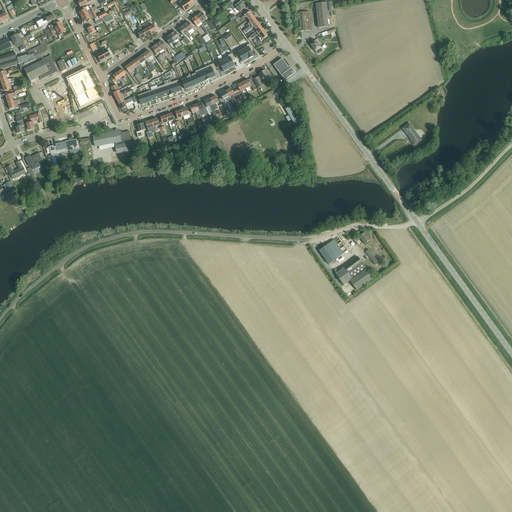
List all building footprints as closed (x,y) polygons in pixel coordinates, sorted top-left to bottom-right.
[(190,8),(185,1),(184,2),(182,0),(179,2),(185,11),(190,8)] [(315,2),(316,4),(318,28),(329,27),(328,18),(329,18),(329,12),(327,12),(326,3),(328,3),(328,0),(315,2)] [(231,7),(233,10),(234,10),(236,13),(238,12),(239,12),(245,7),(241,2),(235,6),(234,5),(231,7)] [(79,13),(81,17),(94,11),(97,10),(96,6),(89,10),(87,11),(85,8),(81,10),(82,11),(79,13)] [(94,11),(81,17),(84,22),(87,20),(87,22),(91,20),(91,19),(97,17),(94,11)] [(248,20),(253,16),(250,11),(244,16),(246,18),(247,18),(248,20)] [(202,12),(197,16),(204,27),(207,25),(204,21),(207,19),(202,12)] [(298,13),(300,32),(311,31),(309,12),(298,13)] [(0,15),(0,17),(2,22),(9,19),(6,13),(0,15)] [(107,15),(102,18),(104,21),(105,23),(113,19),(110,14),(107,15)] [(35,23),(38,29),(55,20),(53,15),(42,20),(35,23)] [(209,33),(207,30),(197,16),(192,19),(197,26),(196,26),(198,28),(201,26),(207,35),(209,33)] [(253,16),(248,20),(250,22),(252,25),(257,21),(253,16)] [(216,28),(210,21),(207,23),(213,31),(216,28)] [(254,27),(255,29),(260,26),(257,21),(252,25),(250,26),(247,28),(244,30),(246,32),(254,27)] [(45,32),(46,35),(56,30),(63,27),(60,22),(57,23),(57,22),(50,25),(52,28),(45,32)] [(147,26),(148,28),(151,34),(157,31),(153,25),(151,27),(148,22),(145,24),(147,26)] [(189,22),(184,26),(190,35),(195,32),(193,29),(193,28),(189,22)] [(137,32),(137,33),(138,34),(141,40),(146,37),(143,31),(140,27),(140,25),(138,26),(139,27),(138,28),(139,30),(137,32)] [(87,29),(90,34),(95,32),(93,26),(87,29)] [(191,37),(190,35),(184,26),(178,29),(183,36),(185,34),(186,36),(188,35),(190,38),(191,37)] [(254,38),(257,36),(258,35),(264,31),(260,26),(255,29),(257,32),(250,37),(252,39),(254,38)] [(56,30),(46,35),(45,35),(47,40),(52,37),(52,36),(58,33),(59,36),(63,34),(62,33),(65,31),(63,27),(56,30)] [(326,35),(337,30),(336,27),(325,32),(326,35)] [(148,28),(143,31),(146,37),(151,34),(148,28)] [(264,31),(258,35),(260,37),(261,37),(262,39),(267,36),(264,31)] [(175,32),(170,35),(175,42),(180,38),(175,32)] [(17,35),(11,38),(14,44),(14,43),(15,46),(16,46),(19,45),(19,46),(22,45),(23,48),(25,47),(23,42),(26,41),(22,33),(18,35),(17,35)] [(179,47),(176,43),(175,42),(170,35),(165,39),(170,45),(173,43),(176,48),(179,47)] [(196,38),(201,45),(205,43),(200,36),(196,38)] [(0,42),(0,52),(11,47),(7,39),(0,42)] [(309,44),(317,55),(323,51),(315,40),(309,44)] [(162,41),(157,45),(165,56),(167,55),(165,52),(163,50),(167,48),(162,41)] [(265,43),(260,45),(263,53),(268,51),(265,43)] [(249,44),(242,48),(248,59),(253,57),(253,56),(251,51),(253,50),(249,44)] [(15,53),(0,57),(0,70),(19,64),(21,71),(24,70),(43,60),(43,59),(42,57),(49,53),(46,46),(44,47),(43,45),(28,52),(29,54),(30,54),(27,56),(27,55),(17,58),(15,53)] [(165,56),(157,45),(152,48),(157,55),(160,52),(164,57),(165,56)] [(242,48),(234,53),(237,59),(240,57),(243,62),(248,59),(242,48)] [(107,49),(102,52),(106,59),(111,56),(107,49)] [(106,59),(102,52),(99,54),(98,51),(96,53),(97,55),(101,62),(106,59)] [(149,51),(143,55),(147,60),(146,60),(148,63),(150,65),(149,65),(153,71),(155,69),(152,64),(150,61),(148,59),(152,56),(149,51)] [(232,54),(223,58),(229,69),(235,67),(232,61),(235,60),(232,54)] [(143,55),(137,59),(141,64),(146,60),(147,60),(143,55)] [(43,60),(24,70),(28,77),(30,81),(39,76),(41,80),(58,72),(50,56),(43,59),(43,60)] [(223,58),(215,62),(218,69),(221,67),(224,72),(229,69),(223,58)] [(235,61),(237,67),(227,71),(228,73),(244,67),(240,58),(235,61)] [(137,59),(131,63),(135,69),(141,64),(137,59)] [(273,65),(285,81),(295,73),(291,68),(290,69),(282,59),(273,65)] [(135,69),(131,63),(125,68),(129,73),(135,69)] [(213,64),(205,67),(210,79),(215,77),(213,72),(216,70),(213,64)] [(205,67),(200,70),(205,81),(210,79),(205,67)] [(123,69),(118,73),(121,78),(126,74),(123,69)] [(86,70),(68,79),(78,99),(76,99),(80,108),(100,98),(86,70)] [(200,70),(195,72),(196,74),(200,83),(205,81),(200,70)] [(260,82),(270,76),(268,73),(267,73),(265,70),(259,74),(260,76),(254,80),(258,88),(262,85),(260,82)] [(143,80),(137,71),(135,72),(136,75),(135,76),(139,83),(143,80)] [(113,77),(111,79),(114,84),(117,82),(117,83),(120,81),(123,85),(125,84),(124,82),(122,79),(122,80),(121,78),(118,73),(113,76),(113,77)] [(190,74),(185,76),(186,78),(190,88),(195,85),(191,76),(190,74)] [(191,76),(195,85),(200,83),(196,74),(191,76)] [(186,78),(181,81),(185,90),(190,88),(186,78)] [(178,80),(171,83),(175,94),(175,93),(182,91),(178,80)] [(247,92),(250,90),(248,88),(251,86),(248,80),(243,83),(246,89),(247,92)] [(9,83),(2,85),(4,91),(11,89),(9,84),(9,83)] [(171,83),(164,85),(168,96),(175,94),(171,83)] [(243,83),(237,86),(239,89),(236,90),(240,99),(243,97),(240,92),(246,89),(243,83)] [(164,85),(158,87),(161,98),(168,96),(164,85)] [(158,88),(151,91),(154,100),(161,98),(158,87),(157,87),(158,88)] [(126,94),(130,92),(131,91),(130,89),(121,93),(119,91),(114,93),(113,94),(116,99),(126,94)] [(231,89),(226,91),(229,97),(232,96),(233,99),(236,98),(237,100),(238,103),(241,102),(240,99),(236,90),(233,92),(231,89)] [(151,91),(144,93),(148,103),(154,100),(151,91)] [(222,98),(219,99),(221,102),(223,107),(225,112),(228,110),(225,103),(230,101),(229,97),(226,91),(220,94),(222,98)] [(6,96),(8,103),(13,101),(12,97),(15,96),(14,93),(11,93),(11,94),(6,96)] [(144,93),(137,95),(141,105),(148,103),(144,93)] [(126,94),(116,99),(119,105),(125,102),(123,99),(128,96),(126,94)] [(215,104),(218,103),(216,96),(210,99),(213,105),(215,110),(218,109),(215,104)] [(125,102),(119,105),(121,110),(127,107),(126,105),(133,101),(134,104),(137,102),(135,97),(131,98),(125,102)] [(210,99),(204,101),(207,108),(205,108),(208,113),(208,114),(212,112),(214,117),(217,116),(215,110),(213,105),(210,99)] [(13,101),(8,103),(10,110),(15,108),(16,109),(18,108),(17,104),(16,100),(13,101)] [(201,102),(196,105),(198,111),(199,111),(199,113),(201,116),(208,113),(205,108),(204,109),(201,102)] [(196,105),(190,107),(192,114),(198,111),(196,105)] [(292,105),(285,109),(294,125),(301,121),(292,105)] [(183,117),(181,110),(175,112),(177,119),(183,117)] [(172,113),(166,115),(168,122),(174,120),(172,113)] [(30,117),(31,120),(25,121),(28,130),(35,128),(33,122),(38,121),(39,124),(43,122),(40,114),(30,117)] [(168,122),(166,115),(160,118),(162,124),(168,122)] [(18,124),(21,123),(22,126),(15,128),(17,134),(24,132),(22,127),(25,126),(22,119),(17,121),(18,124)] [(157,119),(151,121),(153,127),(154,130),(157,129),(156,126),(159,125),(157,119)] [(151,121),(145,123),(148,132),(146,133),(148,138),(153,137),(152,134),(155,133),(154,130),(153,127),(151,121)] [(142,131),(144,130),(143,124),(137,125),(139,132),(136,132),(138,137),(139,139),(143,137),(142,131)] [(411,141),(415,146),(421,141),(409,124),(402,129),(406,134),(411,140),(411,141)] [(50,147),(52,156),(70,153),(71,156),(80,154),(78,140),(66,143),(66,142),(56,144),(56,147),(54,147),(54,146),(50,147)] [(40,166),(38,162),(43,160),(40,153),(35,155),(36,157),(31,159),(30,156),(25,159),(29,167),(31,166),(33,170),(40,166)] [(8,168),(14,180),(26,173),(20,161),(17,163),(19,169),(14,172),(11,166),(8,168)] [(14,189),(11,181),(5,184),(8,192),(14,189)] [(360,239),(364,244),(370,240),(365,233),(354,240),(355,243),(360,239)] [(319,251),(328,264),(343,254),(334,240),(319,251)] [(377,264),(378,263),(369,250),(366,252),(373,263),(370,265),(374,269),(378,266),(377,264)] [(344,285),(350,281),(357,291),(373,279),(358,257),(335,274),(344,285)]
